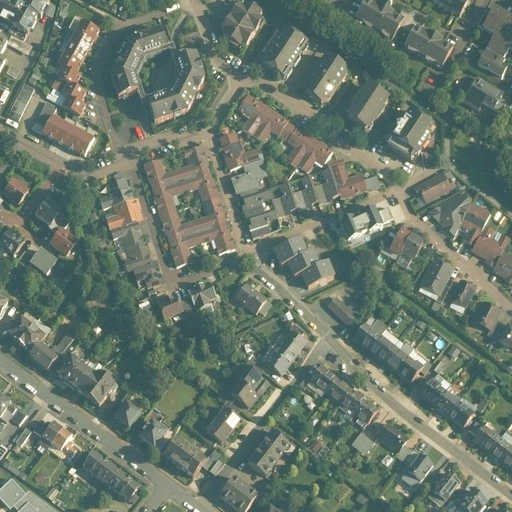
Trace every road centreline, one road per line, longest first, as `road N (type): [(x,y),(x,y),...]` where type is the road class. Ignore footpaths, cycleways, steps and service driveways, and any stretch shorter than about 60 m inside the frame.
road 1 (residential): [(330,339),(403,415),(511,497)]
road 2 (residential): [(127,156),(169,290),(243,256)]
road 3 (residential): [(190,3),(123,25),(93,73),(127,156)]
road 4 (residential): [(330,339),(198,509)]
road 5 (residential): [(0,362),(167,486)]
road 6 (residential): [(240,80),(261,83),(324,122),(327,139),(384,174),(396,192)]
road 7 (residential): [(396,192),(243,256)]
road 8 (residential): [(396,192),(413,220),(511,310)]
road 9 (residential): [(243,256),(205,136)]
road 10 (residential): [(243,256),(330,339)]
